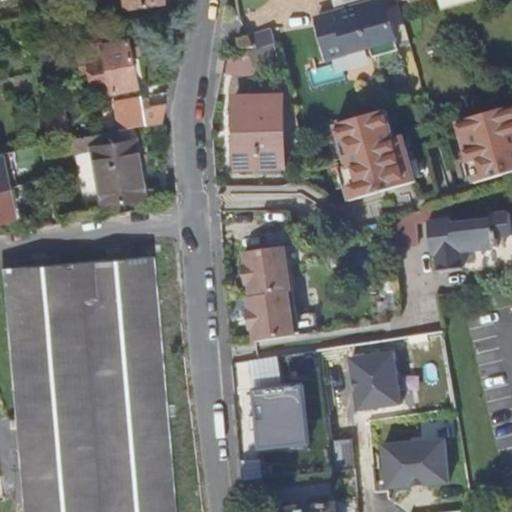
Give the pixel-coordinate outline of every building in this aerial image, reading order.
[(25,0),(26,8),(39,6),(38,0),(25,0)] [(383,0),(343,0),(346,9),(337,12),(339,23),(318,29),(329,69),(372,57),(375,68),(401,60),(383,0)] [(410,0),(411,2),(412,2),(418,0),(437,0),(441,12),(478,0),(477,0),(410,0)] [(259,51),(276,47),(277,46),(273,32),(251,37),(258,48),(259,51)] [(105,57),(95,58),(91,59),(92,65),(90,65),(94,84),(110,82),(112,92),(136,87),(127,38),(102,43),(102,44),(105,57)] [(93,46),(95,58),(105,57),(102,44),(93,46)] [(257,70),(279,62),(276,47),(259,51),(250,53),(257,70)] [(162,124),(166,106),(142,111),(141,101),(119,105),(124,131),(131,129),(162,124)] [(283,101),(237,102),(238,167),(284,166),(283,101)] [(511,108),(458,126),(478,185),(511,174),(511,108)] [(389,113),(338,128),(350,169),(344,171),(353,205),(420,185),(407,138),(397,141),(389,113)] [(143,196),(131,129),(124,131),(86,138),(98,204),(143,196)] [(0,224),(15,222),(8,188),(0,189),(0,224)] [(511,234),(510,217),(491,220),(491,225),(451,229),(450,224),(427,227),(431,261),(436,260),(439,276),(464,273),(461,256),(499,251),(498,241),(511,239),(511,234)] [(255,343),(295,338),(287,295),(289,295),(283,250),(242,256),(244,268),(242,269),(245,287),(248,287),(249,300),(247,301),(249,313),(247,313),(249,332),(252,331),(255,343)] [(17,423),(24,511),(175,511),(153,258),(115,261),(42,268),(3,271),(16,416),(17,423)] [(360,410),(407,403),(398,346),(351,354),(360,410)] [(284,468),(314,466),(307,381),(285,383),(283,355),(242,359),(250,459),(246,460),(248,476),(265,474),(263,453),(283,451),(284,468)] [(453,438),(386,438),(386,485),(453,485),(453,438)]
